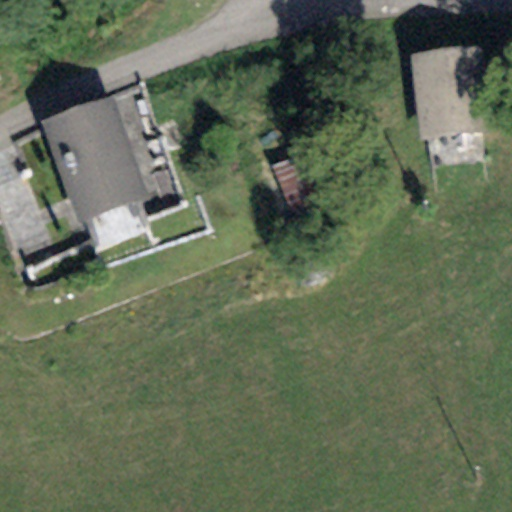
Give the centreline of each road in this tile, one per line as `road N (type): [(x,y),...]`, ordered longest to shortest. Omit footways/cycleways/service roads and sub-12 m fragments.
road 1 (unclassified): [(268,21),(159,57),(0,131)]
road 2 (unclassified): [(430,0),(268,21)]
